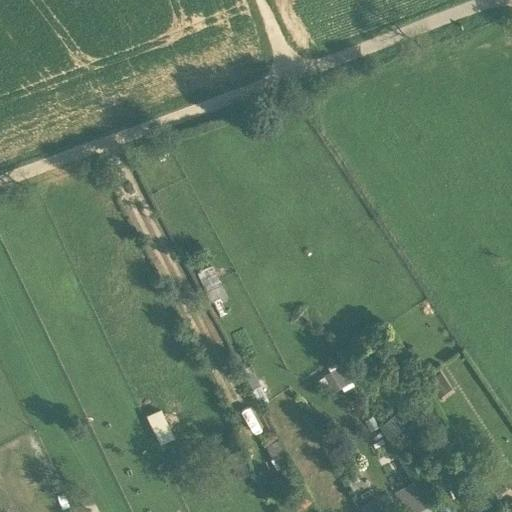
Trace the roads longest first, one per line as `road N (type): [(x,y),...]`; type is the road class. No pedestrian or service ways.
road 1 (unclassified): [(0,183),(290,75)]
road 2 (residential): [(492,0),(290,75)]
